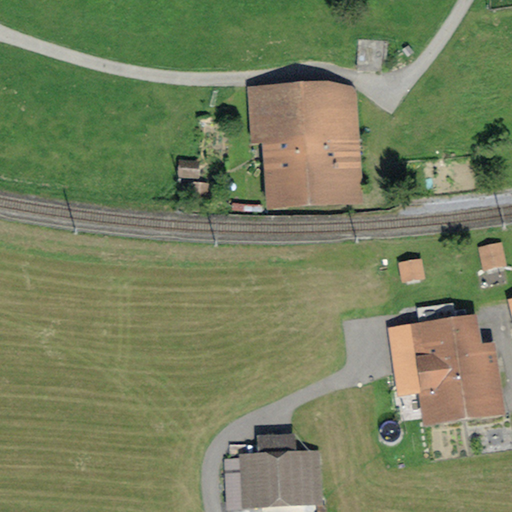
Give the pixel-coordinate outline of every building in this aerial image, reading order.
[(386,70),(386,38),(358,38),(358,70),(386,70)] [(280,198),(357,195),(355,163),(348,163),(346,127),(353,127),(352,96),(332,85),(258,89),(260,141),(277,140),(280,198)] [(506,266),(500,241),(478,246),(483,271),(506,266)] [(425,279),(421,258),(398,263),(402,284),(425,279)] [(469,322),(450,325),(447,308),(421,312),(423,329),(421,329),(424,348),(442,345),(444,359),(421,363),(429,416),(494,406),(486,353),(474,355),(469,322)] [(318,498),(316,458),(244,461),(246,501),(318,498)]
